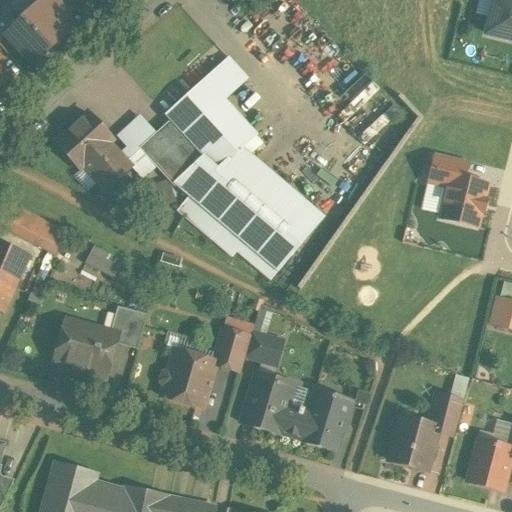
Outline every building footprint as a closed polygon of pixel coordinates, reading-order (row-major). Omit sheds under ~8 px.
[(43,0),(7,34),(34,64),(72,28),(64,20),(45,0),(43,0)] [(73,11),(63,0),(43,0),(45,0),(64,20),(73,11)] [(511,2),(503,0),(494,0),(486,35),(511,41),(511,2)] [(247,80),(228,59),(166,114),(173,121),(185,135),(223,101),(247,80)] [(254,135),(223,101),(185,135),(204,158),(175,185),(278,272),(323,218),(250,156),(263,144),(255,135),(254,135)] [(88,113),(55,143),(80,170),(84,167),(109,144),(113,140),(88,113)] [(173,121),(142,149),(175,185),(204,158),(185,135),(173,121)] [(109,144),(84,167),(106,191),(131,168),(109,144)] [(450,175),(464,179),(468,164),(435,155),(427,184),(447,189),(450,175)] [(439,219),(478,229),(489,185),(464,179),(450,175),(447,189),(439,219)] [(67,234),(11,205),(2,222),(58,253),(67,234)] [(0,242),(0,312),(5,314),(30,255),(0,242)] [(119,267),(91,254),(86,264),(113,278),(119,267)] [(146,315),(118,307),(110,333),(118,335),(115,344),(137,350),(146,315)] [(110,333),(67,320),(55,362),(84,370),(83,373),(105,379),(115,344),(118,335),(110,333)] [(251,338),(224,331),(215,362),(216,363),(215,365),(241,373),(246,356),(251,338)] [(283,343),(252,334),(251,338),(246,356),(276,366),(283,343)] [(215,362),(175,351),(170,370),(163,374),(161,382),(165,389),(162,397),(203,409),(215,365),(216,363),(215,362)] [(293,385),(257,374),(242,424),(278,434),(279,432),(304,440),(305,440),(312,417),(308,416),(302,414),(305,407),(301,406),(299,413),(286,409),(293,385)] [(351,402),(315,391),(308,416),(312,417),(305,440),(304,440),(303,442),(335,451),(344,421),(345,422),(351,402)] [(463,403),(436,396),(428,426),(436,428),(435,433),(454,437),(463,403)] [(413,429),(399,425),(397,432),(393,434),(390,445),(392,449),(389,461),(427,471),(430,460),(431,460),(434,448),(431,447),(435,433),(436,428),(428,426),(415,422),(413,429)] [(511,450),(506,448),(478,441),(467,482),(502,491),(511,458),(511,454),(511,450)] [(121,511),(125,492),(87,481),(89,474),(56,464),(42,511),(121,511)] [(0,509),(12,485),(0,481),(0,509)] [(121,511),(215,511),(216,508),(167,498),(167,497),(126,488),(125,492),(121,511)]
